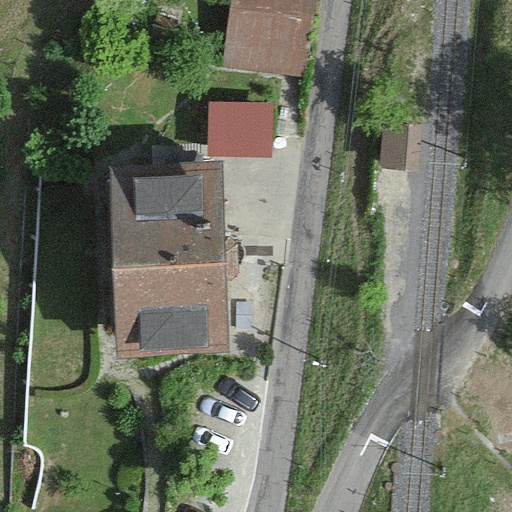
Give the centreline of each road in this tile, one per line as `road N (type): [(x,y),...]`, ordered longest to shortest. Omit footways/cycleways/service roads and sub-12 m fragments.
road 1 (unclassified): [(269,511),(340,0)]
road 2 (unclassified): [(333,511),(396,401),(478,315),(511,243)]
